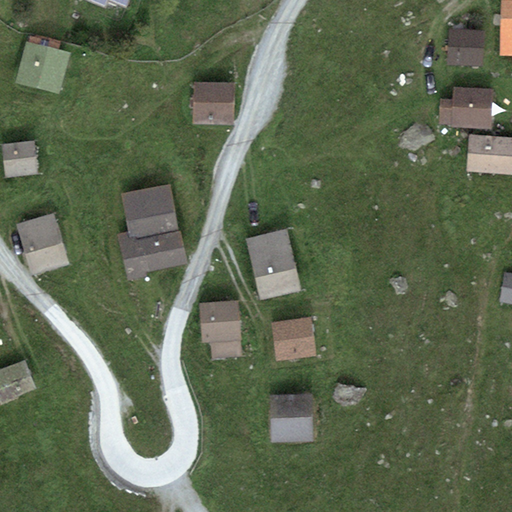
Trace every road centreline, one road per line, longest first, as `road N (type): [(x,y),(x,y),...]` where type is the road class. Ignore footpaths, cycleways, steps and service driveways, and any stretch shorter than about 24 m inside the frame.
road 1 (unclassified): [(303,0),(268,56),(180,305),(170,372),(185,432),(175,464),(148,472),(122,463),(97,367),(0,246)]
road 2 (track): [(469,511),(490,278),(511,237)]
